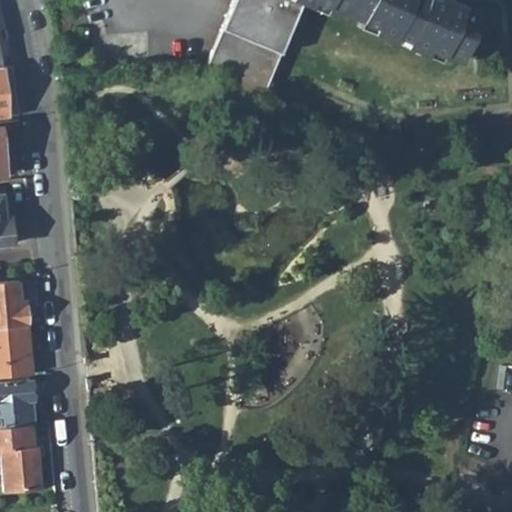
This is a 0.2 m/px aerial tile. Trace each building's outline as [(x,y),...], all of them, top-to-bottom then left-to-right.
[(229,0),(202,65),(229,64),(222,111),(249,117),(298,1),(306,4),(307,0),(314,0),(323,4),(341,12),(357,19),(371,25),(367,32),(387,41),(390,34),(402,40),(400,45),(419,53),(422,48),(436,54),(455,62),(476,14),(445,0),(229,0)] [(307,0),(306,4),(320,10),(323,4),(314,0),(307,0)] [(354,25),(367,32),(371,25),(357,19),(354,25)] [(433,59),(436,54),(422,48),(419,53),(433,59)] [(1,129),(0,127),(0,172),(3,172),(3,153),(12,152),(10,128),(1,129)] [(0,242),(11,241),(9,213),(2,214),(0,192),(0,191),(0,242)] [(0,326),(25,325),(23,303),(18,303),(15,278),(0,278),(0,326)] [(0,376),(27,375),(26,362),(27,362),(25,325),(0,326),(0,376)] [(0,426),(33,424),(31,400),(32,400),(31,380),(0,381),(0,426)] [(0,469),(2,492),(40,489),(37,445),(35,445),(33,424),(0,426),(0,469)]
